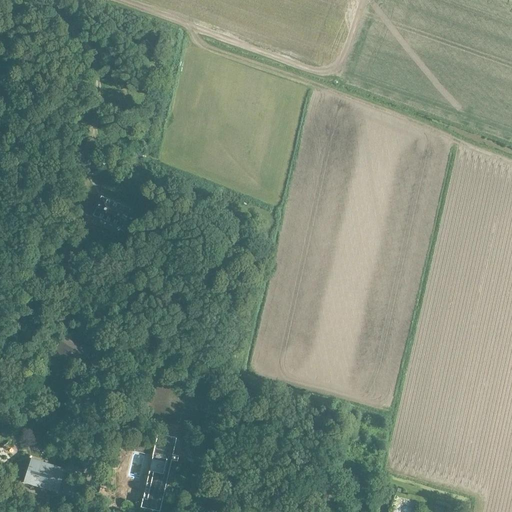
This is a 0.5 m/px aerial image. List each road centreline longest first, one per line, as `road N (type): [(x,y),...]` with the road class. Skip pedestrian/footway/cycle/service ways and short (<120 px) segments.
road 1 (track): [(511,163),(196,41),(197,28)]
road 2 (track): [(363,0),(337,74),(197,28)]
